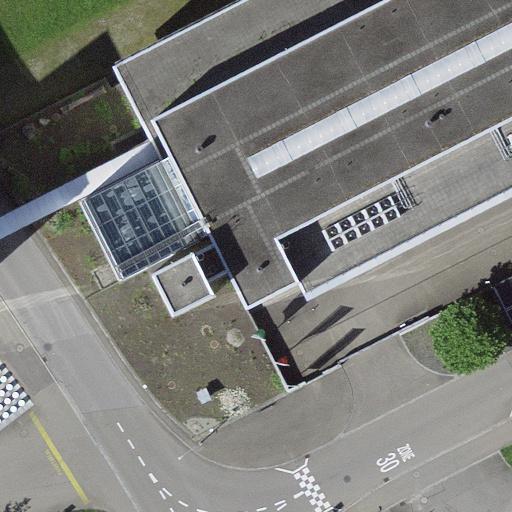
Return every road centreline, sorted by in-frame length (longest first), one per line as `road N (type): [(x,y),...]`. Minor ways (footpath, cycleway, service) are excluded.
road 1 (residential): [(184,511),(158,487),(0,245)]
road 2 (residential): [(269,511),(511,388)]
